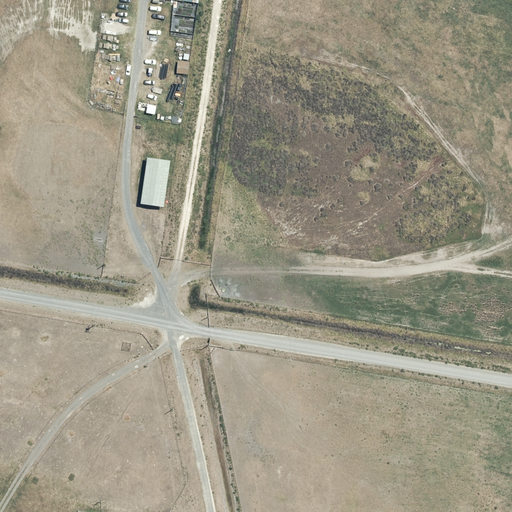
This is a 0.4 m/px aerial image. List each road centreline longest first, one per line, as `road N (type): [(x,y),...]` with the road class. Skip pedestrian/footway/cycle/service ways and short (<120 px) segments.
road 1 (unclassified): [(0,294),(511,380)]
road 2 (track): [(167,280),(247,267),(403,263),(473,251),(511,226)]
